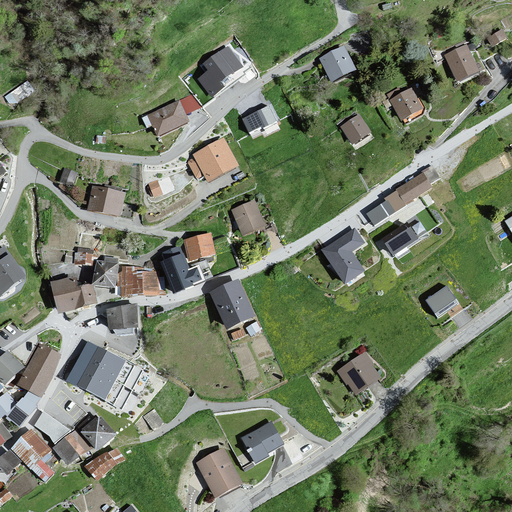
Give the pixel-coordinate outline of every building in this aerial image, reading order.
[(502,30),(489,38),(494,46),(507,38),(502,30)] [(466,45),(446,55),(460,83),(479,73),(466,45)] [(344,47),(321,59),(333,82),(357,70),(344,47)] [(228,48),(205,65),(210,71),(199,79),(213,98),(225,89),(221,83),(243,67),(228,48)] [(29,78),(4,91),(10,102),(35,88),(29,78)] [(399,88),(388,95),(403,121),(423,109),(410,88),(401,93),(399,88)] [(193,96),(150,116),(160,137),(190,124),(186,115),(202,108),(193,96)] [(243,120),(251,135),(264,128),(265,130),(278,123),(269,106),(243,120)] [(359,114),(341,126),(354,144),(371,133),(359,114)] [(220,139),(193,154),(208,181),(235,166),(220,139)] [(65,168),(60,181),(71,185),(76,173),(65,168)] [(431,186),(422,173),(397,190),(406,203),(431,186)] [(157,182),(150,185),(155,198),(162,195),(157,182)] [(120,191),(93,187),(89,210),(116,214),(120,191)] [(375,223),(405,203),(395,189),(384,197),(386,199),(368,211),(375,223)] [(253,200),(231,209),(242,235),(264,225),(253,200)] [(381,236),(391,252),(417,236),(407,220),(381,236)] [(425,231),(424,222),(415,223),(416,232),(425,231)] [(354,228),(322,249),(345,282),(362,270),(349,251),(363,241),(354,228)] [(208,234),(184,241),(190,261),(213,254),(208,234)] [(95,254),(93,254),(93,249),(78,247),(77,252),(75,252),(74,263),(94,265),(95,254)] [(167,262),(164,263),(176,293),(194,286),(193,284),(204,280),(200,267),(189,271),(180,247),(164,253),(167,262)] [(0,294),(23,278),(4,250),(0,252),(0,294)] [(96,260),(93,284),(113,287),(117,264),(115,263),(116,258),(104,256),(103,261),(96,260)] [(142,267),(121,267),(121,270),(117,273),(117,284),(121,284),(121,293),(164,294),(164,277),(158,277),(158,270),(142,270),(142,267)] [(74,278),(52,283),(59,311),(76,306),(76,308),(82,306),(95,303),(91,284),(76,288),(74,278)] [(210,291),(225,328),(253,317),(238,280),(210,291)] [(447,286),(426,301),(438,318),(459,303),(447,286)] [(135,304),(110,308),(111,328),(136,326),(135,304)] [(40,341),(17,383),(28,388),(40,395),(51,374),(60,352),(40,341)] [(97,347),(76,385),(119,408),(140,370),(97,347)] [(6,351),(0,357),(0,377),(6,384),(23,367),(6,351)] [(364,353),(339,370),(355,393),(380,376),(364,353)] [(5,412),(19,424),(35,404),(34,403),(40,395),(28,388),(22,395),(20,394),(5,412)] [(7,391),(0,396),(0,412),(14,400),(7,391)] [(35,425),(54,442),(70,430),(44,411),(35,425)] [(80,429),(79,430),(96,449),(115,432),(98,413),(96,414),(95,413),(90,418),(88,416),(77,426),(80,429)] [(271,421),(241,438),(255,463),(269,455),(268,453),(284,443),(271,421)] [(0,423),(0,444),(11,437),(1,423),(0,423)] [(31,429),(12,447),(45,481),(54,473),(41,460),(51,449),(31,429)] [(89,449),(75,431),(55,446),(69,464),(89,449)] [(105,450),(84,465),(96,478),(115,462),(124,457),(116,446),(106,451),(105,450)] [(8,450),(0,457),(0,463),(8,473),(20,462),(8,450)] [(222,450),(199,462),(217,496),(240,484),(222,450)] [(6,488),(0,491),(0,500),(1,502),(11,495),(6,488)]
